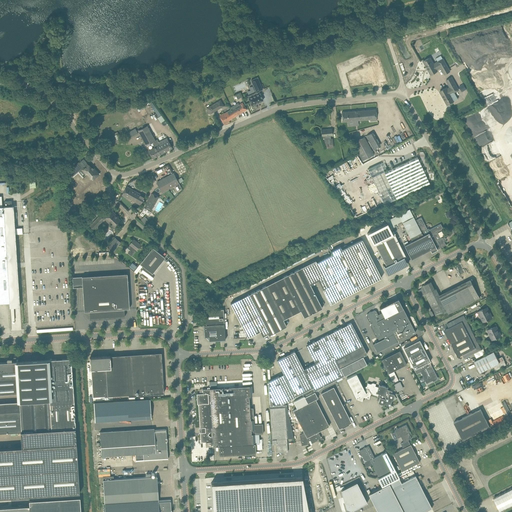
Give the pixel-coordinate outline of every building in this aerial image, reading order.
[(360,52),(345,56),(348,63),(362,59),(360,52)] [(438,62),(434,64),(430,57),(423,61),(431,75),(437,71),(437,69),(441,67),(445,74),(450,71),(443,59),(438,62)] [(348,76),(347,76),(349,85),(367,80),(368,83),(380,79),(376,63),(363,67),(365,70),(348,75),(348,76)] [(251,105),(252,105),(256,103),(257,103),(256,103),(258,102),(258,103),(258,102),(262,100),(263,100),(260,94),(260,93),(259,91),(262,89),(262,90),(263,89),(262,89),(257,78),(258,78),(257,77),(257,78),(251,80),(251,81),(256,92),(248,96),(249,98),(248,98),(248,99),(249,99),(251,105)] [(446,88),(440,91),(447,105),(454,101),(458,99),(454,92),(458,90),(451,77),(446,80),(450,87),(447,89),(446,88)] [(217,101),(206,108),(209,112),(210,114),(221,108),(217,101)] [(486,106),(479,110),(485,122),(498,115),(489,101),(484,103),(486,106)] [(224,113),(219,116),(222,121),(224,125),(229,122),(228,121),(247,110),(244,105),(242,103),(242,102),(239,104),(231,109),(224,113)] [(342,112),(342,121),(370,119),(370,121),(376,120),(376,112),(376,111),(375,109),(342,112)] [(160,112),(151,116),(153,119),(157,117),(160,122),(164,120),(160,112)] [(150,143),(152,142),(155,141),(155,140),(147,126),(138,130),(144,141),(146,145),(147,146),(150,144),(150,143)] [(331,129),(321,130),(322,140),(324,140),(324,144),(330,143),(329,139),(331,139),(330,135),(332,135),(331,129)] [(367,135),(365,136),(367,141),(369,140),(374,149),(381,146),(373,132),(367,135)] [(355,142),(353,143),(362,159),(364,164),(375,157),(364,137),(362,138),(360,138),(360,139),(357,141),(356,140),(355,141),(355,142)] [(155,141),(152,142),(153,145),(155,147),(149,151),(152,158),(153,158),(172,148),(170,143),(167,138),(164,139),(159,142),(157,139),(155,140),(155,141)] [(381,163),(379,160),(366,166),(384,204),(429,183),(417,157),(385,172),(383,169),(386,168),(383,162),(381,163)] [(79,161),(68,171),(72,176),(80,169),(85,175),(87,173),(93,179),(98,174),(92,167),(91,168),(88,164),(87,165),(84,168),(79,161)] [(174,174),(157,183),(159,187),(162,192),(175,185),(179,183),(176,178),(174,174)] [(140,204),(144,196),(140,193),(133,190),(129,187),(126,186),(121,194),(135,202),(140,204)] [(158,196),(152,193),(144,206),(151,210),(158,196)] [(0,302),(9,302),(10,307),(20,306),(18,287),(13,205),(12,205),(12,208),(5,208),(4,206),(2,206),(1,196),(0,196),(0,302)] [(428,228),(427,229),(421,217),(416,219),(422,232),(423,231),(425,235),(423,235),(409,209),(386,221),(390,228),(402,222),(412,241),(404,245),(411,259),(430,250),(431,252),(437,249),(434,244),(438,242),(441,247),(446,245),(444,241),(445,240),(446,239),(445,237),(443,237),(442,238),(442,237),(440,238),(437,232),(443,229),(441,224),(429,229),(428,228)] [(116,214),(112,211),(104,219),(108,223),(108,222),(114,227),(121,220),(117,217),(114,215),(116,214)] [(92,222),(89,225),(94,230),(101,222),(96,218),(92,222)] [(387,224),(367,233),(373,245),(375,244),(386,266),(385,267),(384,265),(383,265),(388,274),(388,273),(391,271),(392,272),(393,271),(399,268),(407,264),(406,262),(404,257),(391,231),(390,230),(387,224)] [(114,252),(113,251),(120,242),(115,238),(108,247),(110,249),(108,250),(112,254),(114,252)] [(134,239),(132,241),(130,245),(127,248),(131,251),(128,253),(131,256),(136,250),(137,251),(142,245),(134,239)] [(331,252),(332,254),(317,262),(329,286),(323,289),(330,303),(381,277),(362,239),(342,249),(341,247),(331,252)] [(165,257),(153,247),(140,263),(144,266),(152,273),(165,257)] [(317,262),(315,260),(266,285),(283,319),(301,311),(304,317),(322,308),(310,284),(318,279),(323,289),(329,286),(317,262)] [(448,295),(441,299),(434,284),(433,285),(431,282),(421,286),(436,315),(447,310),(449,313),(480,298),(472,283),(464,265),(454,269),(463,288),(459,290),(457,286),(446,292),(448,295)] [(90,319),(125,317),(124,309),(129,309),(127,273),(72,277),(73,287),(83,287),(84,311),(89,311),(90,319)] [(263,336),(267,333),(268,335),(287,326),(283,319),(266,285),(230,304),(248,337),(260,331),(263,336)] [(373,344),(377,352),(415,332),(398,298),(379,307),(382,312),(384,317),(378,321),(377,319),(378,318),(379,316),(376,311),(374,310),(367,314),(366,316),(369,321),(370,322),(371,321),(372,323),(370,324),(370,326),(375,336),(377,337),(380,336),(380,334),(380,333),(381,332),(384,338),(379,340),(378,341),(373,344)] [(487,320),(492,318),(486,308),(483,310),(482,309),(479,311),(481,315),(480,316),(483,322),(487,320)] [(206,336),(209,339),(209,340),(225,339),(223,309),(203,310),(205,336),(206,336)] [(449,328),(444,330),(451,343),(451,342),(452,343),(472,332),(466,319),(465,319),(464,318),(462,317),(460,318),(460,317),(447,324),(449,328)] [(367,354),(353,327),(351,322),(338,329),(354,360),(367,354)] [(496,326),(494,327),(492,328),(492,327),(487,330),(488,330),(491,336),(490,337),(492,340),(496,338),(501,336),(496,326)] [(354,360),(338,329),(324,336),(340,368),(354,360)] [(479,350),(480,348),(479,346),(472,332),(452,343),(452,344),(451,344),(458,356),(462,354),(464,358),(477,351),(479,350)] [(400,344),(402,347),(413,342),(413,341),(417,339),(414,333),(412,334),(413,337),(410,338),(411,339),(400,344)] [(303,369),(306,373),(307,373),(314,387),(316,390),(344,375),(340,368),(335,359),(324,336),(307,344),(307,346),(315,363),(303,369)] [(415,342),(403,348),(412,365),(414,369),(418,367),(428,362),(430,361),(419,340),(415,342)] [(399,350),(381,359),(386,369),(390,377),(395,374),(393,371),(406,364),(404,359),(399,350)] [(303,369),(294,351),(277,360),(283,374),(268,381),(270,405),(289,404),(316,390),(314,387),(307,373),(306,373),(303,369)] [(506,365),(502,356),(498,359),(494,351),(474,361),(480,373),(494,365),(496,370),(506,365)] [(161,352),(126,355),(127,360),(127,374),(128,378),(129,395),(164,393),(161,352)] [(101,356),(90,356),(90,362),(91,362),(93,397),(129,395),(128,378),(127,374),(127,360),(126,355),(109,356),(109,357),(107,357),(107,356),(101,356)] [(50,399),(52,430),(76,428),(71,358),(47,360),(50,399)] [(47,360),(0,362),(0,394),(18,393),(19,401),(50,399),(47,360)] [(414,369),(416,373),(420,371),(426,383),(432,380),(433,381),(437,379),(437,377),(431,365),(430,365),(428,362),(418,367),(414,369)] [(346,378),(356,398),(357,398),(366,393),(365,390),(356,373),(346,378)] [(403,388),(399,382),(394,385),(397,391),(403,388)] [(366,393),(357,398),(358,400),(362,401),(364,397),(366,398),(365,398),(366,398),(370,396),(370,395),(371,393),(378,396),(377,399),(379,400),(378,402),(381,407),(383,405),(384,404),(389,406),(391,400),(392,400),(396,399),(394,395),(393,394),(390,393),(391,392),(392,392),(392,391),(387,389),(387,387),(388,387),(388,386),(387,387),(379,384),(378,384),(379,384),(378,387),(375,386),(376,384),(373,383),(371,384),(368,383),(367,386),(364,387),(366,390),(365,390),(366,393)] [(203,393),(198,394),(201,442),(206,442),(206,447),(211,446),(211,445),(213,445),(213,446),(218,446),(218,455),(256,453),(255,444),(255,434),(259,434),(263,434),(263,429),(262,424),(254,425),(253,408),(250,408),(249,395),(248,386),(202,389),(203,393)] [(321,393),(339,429),(352,423),(333,387),(321,393)] [(294,407),(295,409),(293,410),(304,432),(301,434),(299,435),(300,437),(301,440),(302,445),(308,444),(308,445),(318,440),(317,439),(321,437),(318,431),(329,426),(315,399),(318,398),(315,392),(305,397),(308,403),(305,404),(304,402),(294,407)] [(0,432),(21,431),(22,447),(76,444),(76,428),(52,430),(50,399),(19,401),(20,410),(0,411),(0,432)] [(96,421),(151,418),(150,399),(94,403),(96,421)] [(287,404),(270,406),(272,444),(276,444),(277,452),(288,452),(287,438),(293,438),(287,404)] [(454,422),(463,440),(490,426),(480,408),(454,422)] [(395,432),(391,433),(394,440),(398,438),(401,436),(404,442),(401,443),(403,448),(393,453),(402,471),(415,464),(420,462),(411,444),(410,444),(408,440),(412,438),(409,432),(410,432),(406,424),(404,425),(398,428),(396,428),(396,429),(394,430),(395,432)] [(136,461),(167,459),(165,429),(154,430),(154,428),(100,431),(102,456),(135,454),(136,461)] [(0,497),(79,493),(78,468),(76,444),(22,447),(0,448),(0,497)] [(377,478),(382,487),(399,478),(386,451),(374,457),(368,446),(363,449),(359,451),(362,456),(363,458),(365,462),(370,460),(379,477),(377,478)] [(339,487),(359,476),(348,454),(329,463),(339,487)] [(113,476),(103,476),(104,503),(105,511),(170,511),(169,499),(158,500),(157,476),(113,479),(113,476)] [(368,494),(377,511),(423,511),(432,508),(415,476),(401,483),(399,478),(368,494)] [(212,511),(308,511),(301,477),(211,483),(212,511)] [(348,511),(367,503),(357,482),(341,490),(347,511),(348,511)] [(29,501),(29,506),(29,511),(80,511),(80,498),(29,501)]
